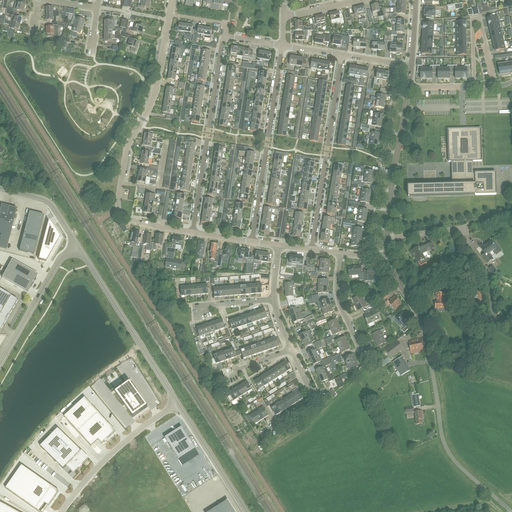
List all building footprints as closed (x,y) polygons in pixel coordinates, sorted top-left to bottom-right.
[(150,2),(142,0),(141,6),(138,5),(138,7),(144,9),(145,7),(149,8),(150,2)] [(215,0),(207,0),(207,3),(207,4),(211,4),(211,9),(210,9),(218,11),(218,10),(219,6),(222,6),(223,1),(215,0)] [(25,5),(24,5),(25,2),(21,1),(20,4),(19,4),(15,3),(14,9),(7,7),(7,9),(6,11),(17,14),(17,13),(17,10),(23,12),(25,5)] [(379,7),(378,4),(371,5),(373,12),(377,11),(378,17),(384,16),(382,6),(379,7)] [(477,4),(478,7),(479,14),(485,12),(484,6),(481,7),(480,5),(478,4),(477,4)] [(53,11),(53,8),(46,8),(46,14),(53,14),(56,14),(59,15),(59,14),(62,15),(66,15),(66,13),(67,10),(67,8),(64,7),(63,13),(59,12),(59,11),(53,11)] [(363,21),(360,7),(354,9),(355,15),(357,15),(357,16),(358,16),(360,22),(358,22),(360,27),(361,29),(364,29),(364,26),(363,21)] [(429,9),(428,9),(426,9),(425,9),(425,11),(424,11),(424,16),(426,16),(426,17),(426,18),(431,18),(431,17),(435,17),(435,10),(435,9),(428,9),(429,9)] [(4,20),(20,25),(22,19),(16,17),(17,14),(6,11),(6,14),(9,15),(8,18),(11,18),(10,22),(5,20),(4,20)] [(330,14),(331,21),(336,20),(336,22),(338,23),(340,22),(341,24),(344,23),(342,14),(339,15),(338,12),(337,12),(335,12),(335,13),(330,14)] [(53,14),(46,14),(47,21),(53,21),(53,22),(56,23),(56,17),(59,17),(59,15),(56,14),(53,14)] [(75,25),(83,28),(85,21),(81,20),(82,16),(78,15),(77,19),(75,25)] [(313,21),(313,24),(315,31),(319,31),(318,28),(320,27),(321,25),(321,23),(325,22),(324,16),(315,18),(316,20),(313,21)] [(488,25),(499,23),(498,16),(487,18),(488,25)] [(14,33),(15,30),(18,31),(20,25),(4,20),(4,23),(9,25),(9,27),(9,28),(3,27),(3,31),(14,33)] [(295,31),(297,31),(308,31),(315,31),(313,24),(310,25),(311,27),(307,28),(306,26),(302,26),(302,22),(295,22),(295,31)] [(76,38),(78,34),(80,35),(83,28),(75,25),(69,23),(68,27),(74,28),(73,31),(71,31),(70,36),(76,38)] [(130,30),(133,32),(141,34),(144,28),(143,28),(144,25),(139,23),(138,26),(136,25),(134,29),(131,27),(130,30)] [(180,23),(179,26),(176,26),(175,31),(178,31),(179,31),(184,32),(184,34),(184,35),(186,24),(180,23)] [(488,25),(490,32),(501,29),(499,23),(488,25)] [(191,35),(191,33),(193,26),(186,24),(184,35),(184,34),(186,35),(187,36),(190,36),(191,35),(190,41),(193,42),(194,35),(191,35)] [(204,35),(205,27),(199,26),(197,36),(194,35),(193,42),(193,44),(196,45),(197,38),(199,38),(200,34),(204,35)] [(397,35),(397,33),(404,33),(404,27),(397,26),(396,30),(395,30),(395,32),(385,32),(385,35),(388,35),(397,35)] [(51,37),(51,35),(54,35),(59,35),(58,27),(55,27),(47,28),(47,35),(47,37),(51,37)] [(205,27),(204,35),(203,38),(211,39),(212,35),(210,35),(212,28),(205,27)] [(490,32),(491,38),(502,36),(501,29),(490,32)] [(308,35),(308,31),(297,31),(297,34),(295,34),(295,40),(304,40),(304,36),(307,36),(308,35)] [(137,49),(136,49),(139,42),(132,40),(133,37),(122,33),(122,35),(122,37),(125,38),(130,40),(128,46),(132,48),(130,51),(135,53),(137,49)] [(323,38),(316,37),(315,43),(324,45),(324,42),(329,43),(331,35),(325,34),(323,35),(323,38)] [(334,38),(333,44),(341,46),(342,44),(347,45),(348,39),(347,36),(342,35),(341,37),(340,39),(334,38)] [(502,36),(491,38),(493,45),(504,42),(502,36)] [(504,42),(493,45),(495,52),(506,49),(504,42)] [(233,57),(233,55),(237,56),(238,47),(232,46),(232,49),(228,49),(227,56),(233,57)] [(244,48),(243,60),(249,61),(249,58),(252,59),(253,54),(250,54),(251,49),(244,48)] [(173,49),(172,55),(183,57),(183,54),(179,53),(180,50),(173,49)] [(270,61),(271,53),(260,51),(259,59),(270,61)] [(297,57),(296,66),(302,67),(302,68),(305,69),(306,62),(303,61),(303,58),(303,57),(299,56),(299,58),(297,57)] [(331,62),(325,62),(323,70),(322,75),(325,75),(326,70),(329,71),(331,62)] [(425,79),(426,79),(426,69),(423,69),(422,66),(417,66),(417,72),(420,72),(420,79),(421,79),(425,79)] [(429,69),(426,69),(426,79),(432,79),(432,72),(435,72),(435,66),(430,66),(429,69)] [(443,79),(443,69),(440,69),(439,66),(435,66),(435,72),(437,72),(437,79),(443,79)] [(446,69),(443,69),(443,79),(449,79),(449,72),(452,72),(452,66),(447,66),(446,69)] [(455,79),(461,79),(461,69),(457,69),(457,66),(452,66),(452,72),(455,72),(455,79)] [(464,69),(461,69),(461,79),(466,79),(466,72),(469,72),(469,66),(465,66),(464,69)] [(368,69),(362,68),(361,76),(360,86),(364,86),(365,79),(363,79),(364,77),(367,77),(368,69)] [(375,76),(375,78),(376,78),(376,79),(379,79),(378,85),(382,85),(383,80),(384,71),(383,71),(383,70),(377,69),(375,76)] [(206,82),(207,76),(199,74),(198,80),(195,80),(195,82),(195,83),(203,84),(204,81),(206,82)] [(203,87),(203,84),(195,83),(194,88),(197,89),(196,92),(204,94),(205,87),(203,87)] [(173,110),(173,108),(164,106),(163,112),(163,115),(166,115),(170,116),(169,119),(179,120),(180,117),(170,115),(170,114),(171,109),(173,110)] [(453,186),(408,187),(409,197),(412,197),(428,196),(475,195),(475,196),(496,196),(495,173),(491,173),(477,173),(475,173),(474,161),(481,161),(480,127),(467,128),(463,128),(460,128),(448,128),(449,162),(452,162),(453,163),(453,167),(453,186)] [(187,145),(188,145),(187,149),(195,150),(196,144),(191,143),(192,138),(186,137),(186,143),(187,145)] [(151,147),(152,141),(144,140),(144,143),(143,142),(142,143),(142,145),(142,146),(143,146),(147,147),(147,150),(161,152),(161,149),(153,148),(151,147)] [(226,153),(223,152),(224,149),(225,149),(226,145),(220,144),(219,148),(216,147),(215,153),(223,154),(225,155),(226,153)] [(161,152),(147,150),(147,152),(142,152),(141,152),(140,155),(142,155),(141,158),(149,159),(150,153),(152,153),(161,155),(161,152)] [(11,169),(10,175),(13,175),(12,180),(42,188),(19,151),(14,168),(16,169),(15,171),(11,169)] [(279,157),(276,156),(274,163),(282,164),(283,164),(284,156),(285,157),(286,153),(280,152),(279,157)] [(303,163),(306,164),(306,168),(314,169),(314,163),(311,162),(312,159),(304,158),(303,163)] [(338,163),(338,166),(335,166),(334,172),(342,173),(343,167),(344,167),(344,164),(338,163)] [(223,170),(221,170),(221,166),(213,165),(212,171),(220,172),(223,173),(228,174),(228,173),(229,171),(223,170)] [(158,173),(158,170),(149,168),(144,167),(144,170),(139,169),(138,176),(146,177),(147,171),(149,171),(158,173)] [(371,169),(364,168),(362,168),(362,169),(361,171),(363,171),(362,176),(364,177),(373,178),(374,172),(371,172),(371,169)] [(352,185),(358,186),(365,187),(365,183),(367,183),(367,184),(368,185),(370,185),(371,185),(371,184),(372,184),(373,178),(364,177),(362,176),(362,182),(358,182),(352,181),(352,185)] [(150,195),(147,194),(146,200),(156,202),(156,200),(155,199),(155,197),(155,194),(150,193),(150,195)] [(1,205),(0,208),(0,247),(6,249),(17,209),(1,205)] [(34,254),(44,215),(29,212),(19,251),(34,254)] [(183,213),(175,212),(174,218),(170,217),(169,221),(177,222),(178,219),(182,219),(183,213)] [(203,216),(202,220),(202,223),(205,223),(205,226),(212,227),(212,224),(210,224),(211,218),(203,216)] [(48,219),(38,260),(45,261),(59,237),(48,219)] [(237,231),(237,228),(240,229),(241,223),(233,221),(233,222),(230,221),(229,223),(233,223),(232,227),(230,227),(230,230),(237,231)] [(354,228),(355,225),(343,223),(343,226),(351,227),(350,234),(353,234),(362,236),(363,229),(354,228)] [(274,234),(269,233),(270,227),(262,226),(261,232),(264,232),(263,235),(269,236),(270,236),(273,236),(274,234)] [(132,231),(129,243),(136,244),(139,232),(132,231)] [(146,251),(152,251),(153,243),(151,243),(151,235),(145,234),(144,244),(147,245),(146,251)] [(153,243),(152,251),(152,250),(156,251),(157,245),(162,246),(164,236),(157,235),(156,243),(153,243)] [(165,268),(181,271),(182,262),(174,260),(176,245),(181,246),(182,239),(173,238),(172,245),(173,245),(172,250),(170,249),(169,252),(167,252),(166,259),(167,259),(165,268)] [(197,255),(198,255),(197,258),(203,259),(203,256),(204,256),(206,243),(199,242),(197,255)] [(418,262),(419,261),(421,265),(427,263),(425,259),(425,258),(422,253),(433,248),(430,242),(411,252),(413,257),(415,256),(418,262)] [(489,254),(493,251),(496,255),(501,250),(495,242),(492,244),(491,242),(481,249),(485,254),(482,256),(488,263),(493,259),(489,254)] [(210,252),(212,253),(210,264),(212,265),(212,268),(216,269),(217,263),(218,263),(218,257),(216,257),(217,245),(211,244),(210,252)] [(138,259),(140,245),(140,248),(133,247),(133,251),(132,253),(130,253),(130,257),(138,259)] [(223,251),(222,255),(223,255),(226,256),(225,259),(229,260),(231,247),(224,246),(223,251)] [(237,253),(239,253),(238,259),(248,261),(249,250),(240,249),(238,248),(236,249),(236,252),(237,253)] [(253,263),(251,263),(250,274),(253,274),(254,264),(258,264),(258,261),(261,262),(263,252),(260,251),(260,252),(256,252),(255,262),(253,261),(253,263)] [(263,252),(261,262),(271,263),(271,259),(268,259),(269,254),(266,253),(266,252),(263,252)] [(292,267),(292,264),(296,264),(297,257),(290,256),(290,260),(287,260),(286,266),(292,267)] [(11,260),(2,278),(28,292),(38,275),(11,260)] [(493,265),(489,268),(491,271),(494,275),(498,271),(493,265)] [(365,279),(364,272),(361,272),(360,266),(348,267),(349,275),(358,274),(359,280),(365,279)] [(365,281),(368,281),(373,280),(372,277),(379,276),(378,267),(367,268),(367,272),(364,272),(365,279),(365,281)] [(462,272),(466,281),(471,279),(468,270),(462,272)] [(0,290),(0,330),(6,320),(6,321),(7,320),(6,320),(8,317),(9,316),(8,316),(17,300),(0,290)] [(293,290),(285,291),(286,297),(290,297),(290,300),(294,299),(293,294),(295,294),(295,290),(293,290)] [(476,299),(478,301),(484,300),(483,291),(476,292),(476,294),(474,294),(473,295),(473,296),(473,298),(474,299),(475,299),(476,299)] [(446,308),(446,306),(448,305),(449,305),(449,303),(449,302),(448,301),(447,301),(447,300),(445,300),(445,301),(444,302),(444,297),(448,296),(448,292),(442,292),(442,294),(436,294),(436,298),(437,298),(437,302),(435,302),(436,308),(439,308),(439,309),(446,308)] [(357,310),(367,306),(362,295),(353,299),(357,307),(356,307),(357,310)] [(386,308),(390,304),(395,310),(402,304),(395,297),(389,302),(386,299),(384,296),(377,303),(380,305),(382,304),(386,308)] [(322,309),(331,306),(329,299),(320,302),(322,309)] [(331,306),(322,309),(324,315),(333,312),(331,306)] [(379,309),(376,306),(369,310),(371,312),(364,316),(366,319),(365,319),(368,324),(380,319),(376,311),(379,309)] [(292,316),(299,314),(296,308),(289,310),(292,316)] [(259,311),(262,319),(268,318),(265,309),(259,311)] [(412,322),(403,312),(396,319),(405,328),(402,330),(404,333),(411,326),(409,324),(412,322)] [(299,314),(292,316),(294,323),(301,320),(303,319),(301,313),(299,314)] [(217,321),(220,330),(225,328),(222,319),(217,321)] [(327,323),(326,319),(316,323),(317,324),(318,328),(321,326),(321,325),(327,323)] [(237,328),(234,320),(229,321),(232,330),(237,328)] [(331,330),(339,326),(337,320),(328,324),(331,330)] [(220,330),(217,321),(212,323),(215,331),(220,330)] [(215,333),(215,331),(212,323),(207,325),(210,333),(213,332),(213,334),(215,333)] [(205,335),(202,326),(196,328),(198,333),(196,334),(197,337),(199,337),(205,335)] [(339,326),(331,330),(333,336),(342,332),(339,326)] [(375,333),(372,334),(378,346),(386,343),(381,331),(385,330),(383,326),(374,330),(375,333)] [(222,337),(223,339),(231,337),(228,330),(225,330),(227,335),(222,337)] [(311,330),(307,332),(300,335),(303,341),(310,338),(313,337),(311,334),(312,333),(311,330)] [(278,337),(276,338),(271,340),(274,348),(279,346),(278,344),(280,343),(278,337)] [(313,337),(310,338),(303,341),(305,348),(312,344),(312,343),(315,341),(313,337)] [(339,347),(348,343),(345,337),(336,341),(339,347)] [(411,354),(424,352),(422,339),(409,341),(411,354)] [(260,340),(261,343),(264,351),(269,350),(266,341),(263,342),(262,340),(260,340)] [(269,350),(274,348),(271,340),(266,341),(269,350)] [(385,351),(391,358),(403,349),(398,341),(385,351)] [(348,343),(339,347),(341,353),(350,349),(348,343)] [(256,345),(251,347),(253,355),(259,353),(256,345)] [(228,350),(231,359),(236,357),(233,348),(228,350)] [(243,358),(248,357),(246,348),(240,350),(243,358)] [(223,352),(226,360),(231,359),(228,350),(223,352)] [(311,359),(318,356),(315,350),(308,353),(311,359)] [(218,354),(221,362),(226,360),(223,352),(218,354)] [(221,362),(218,354),(213,355),(216,364),(221,362)] [(322,361),(323,364),(331,360),(333,360),(332,358),(332,357),(322,361),(319,355),(318,356),(311,359),(310,359),(310,360),(311,363),(312,363),(313,365),(321,362),(322,361)] [(347,365),(356,361),(353,355),(344,359),(347,365)] [(380,363),(383,367),(391,361),(389,357),(380,363)] [(401,376),(410,371),(402,357),(393,363),(401,376)] [(323,367),(323,368),(316,371),(319,377),(326,374),(326,373),(328,372),(326,367),(332,364),(330,361),(331,360),(323,364),(325,367),(323,367)] [(358,367),(356,361),(347,365),(349,371),(358,367)] [(282,365),(286,372),(291,369),(286,362),(282,365)] [(286,372),(282,365),(277,367),(282,375),(286,372)] [(282,375),(277,367),(273,370),(277,378),(282,375)] [(268,373),(273,381),(277,378),(273,370),(268,373)] [(264,376),(268,383),(273,381),(268,373),(264,376)] [(327,377),(326,374),(319,377),(321,383),(328,380),(329,382),(335,379),(333,375),(327,377)] [(259,379),(264,386),(268,383),(264,376),(259,379)] [(343,383),(342,380),(341,378),(340,376),(335,379),(337,385),(343,383)] [(264,386),(259,379),(254,382),(259,389),(264,386)] [(147,405),(129,380),(115,391),(133,416),(147,405)] [(243,385),(247,392),(252,389),(247,382),(243,385)] [(238,388),(243,395),(247,392),(243,385),(238,388)] [(234,390),(238,398),(243,395),(238,388),(234,390)] [(238,398),(234,390),(229,393),(230,395),(227,397),(231,402),(238,398)] [(294,394),(298,401),(303,398),(298,391),(294,394)] [(298,401),(294,394),(289,397),(294,404),(298,401)] [(285,400),(289,407),(294,404),(289,397),(285,400)] [(85,398),(64,417),(91,447),(98,440),(102,444),(116,431),(85,398)] [(280,402),(285,410),(289,407),(285,400),(280,402)] [(276,405),(280,413),(285,410),(280,402),(276,405)] [(280,413),(276,405),(271,408),(276,416),(280,413)] [(264,418),(268,415),(263,406),(258,409),(259,411),(264,418)] [(254,414),(259,421),(264,418),(259,411),(254,414)] [(416,424),(423,424),(422,416),(423,416),(422,411),(414,412),(416,424)] [(250,417),(249,416),(246,417),(250,424),(253,422),(255,424),(259,421),(254,414),(250,417)] [(182,427),(164,438),(178,459),(195,448),(182,427)] [(58,428),(40,446),(63,469),(67,466),(74,473),(88,458),(58,428)] [(43,511),(60,489),(23,463),(6,487),(42,511),(43,511)] [(235,511),(230,504),(229,505),(227,501),(208,511),(235,511)] [(0,511),(17,511),(0,502),(0,511)]
